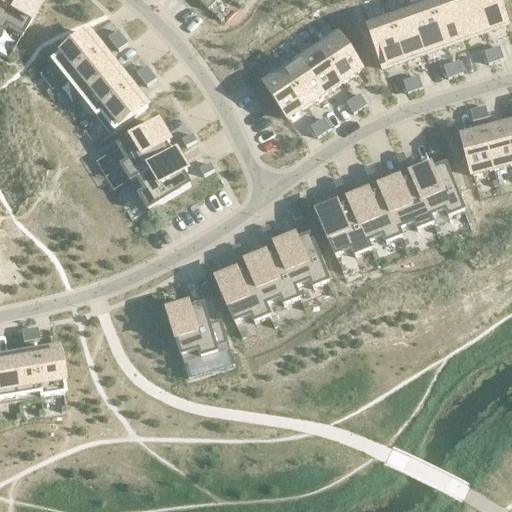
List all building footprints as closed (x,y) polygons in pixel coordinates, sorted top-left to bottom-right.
[(20,40),(43,0),(2,0),(0,5),(0,36),(1,37),(5,31),(20,40)] [(196,0),(205,9),(214,0),(196,0)] [(465,42),(450,0),(447,0),(430,6),(445,49),(465,42)] [(486,34),(473,0),(450,0),(465,42),(486,34)] [(473,0),(486,34),(507,27),(497,0),(473,0)] [(445,49),(430,6),(409,14),(425,56),(445,49)] [(425,56),(409,14),(389,21),(404,64),(425,56)] [(404,64),(389,21),(368,29),(383,71),(404,64)] [(113,47),(123,40),(118,34),(108,41),(113,47)] [(72,81),(104,55),(89,36),(57,62),(72,81)] [(361,73),(339,39),(320,52),(342,85),(361,73)] [(118,54),(128,46),(123,40),(113,47),(118,54)] [(504,61),(500,50),(492,53),(496,64),(504,61)] [(342,85),(320,52),(302,64),(324,97),(342,85)] [(496,64),(492,53),(485,55),(489,67),(496,64)] [(104,55),(72,81),(86,98),(118,73),(104,55)] [(324,97),(302,64),(284,76),(306,109),(324,97)] [(452,67),(456,78),(463,76),(459,65),(452,67)] [(448,81),(456,78),(452,67),(444,70),(448,81)] [(142,83),(151,75),(146,69),(137,77),(142,83)] [(118,73),(86,98),(100,116),(133,90),(118,73)] [(147,89),(156,82),(151,75),(142,83),(147,89)] [(306,109),(284,76),(265,88),(288,122),(306,109)] [(415,93),(422,90),(418,79),(411,82),(415,93)] [(415,93),(411,82),(403,85),(407,96),(415,93)] [(115,135),(147,109),(133,90),(100,116),(115,135)] [(367,107),(360,97),(353,102),(360,112),(367,107)] [(360,112),(353,102),(347,106),(353,116),(360,112)] [(489,121),(485,109),(478,112),(481,123),(489,121)] [(481,123),(478,112),(470,114),(473,125),(481,123)] [(317,126),(324,136),(331,131),(324,121),(317,126)] [(130,184),(177,156),(176,155),(172,158),(166,147),(170,144),(159,126),(119,151),(128,166),(122,170),(130,184)] [(311,130),(317,140),(324,136),(317,126),(311,130)] [(484,135),(494,172),(511,167),(511,156),(505,129),(484,135)] [(462,140),(472,178),(494,172),(484,135),(462,140)] [(182,143),(186,150),(197,144),(192,137),(182,143)] [(427,146),(432,157),(439,154),(434,143),(427,146)] [(177,156),(130,184),(131,185),(137,181),(145,195),(139,199),(148,214),(191,188),(183,175),(187,173),(177,156)] [(408,167),(403,156),(396,159),(400,170),(408,167)] [(210,166),(200,172),(204,179),(214,173),(210,166)] [(412,177),(433,227),(434,227),(431,220),(446,214),(449,221),(465,214),(446,168),(433,174),(431,169),(412,177)] [(377,180),(372,169),(365,172),(369,183),(377,180)] [(433,227),(412,177),(411,177),(413,182),(401,187),(399,182),(381,190),(402,240),(403,240),(400,233),(415,227),(417,234),(433,227)] [(345,193),(341,182),(333,185),(338,196),(345,193)] [(402,240),(381,190),(380,190),(382,195),(370,200),(368,195),(350,203),(370,253),(371,253),(369,246),(383,240),(386,246),(402,240)] [(370,253),(350,203),(349,203),(351,208),(339,213),(337,208),(318,216),(336,260),(352,253),(355,259),(370,253)] [(290,213),(294,224),(302,221),(297,210),(290,213)] [(261,232),(266,243),(273,240),(269,229),(261,232)] [(277,248),(299,302),(300,302),(295,291),(310,285),(313,291),(329,285),(310,239),(297,245),(295,240),(277,248)] [(233,251),(237,262),(245,259),(240,248),(233,251)] [(266,257),(247,265),(270,320),(271,319),(266,308),(281,302),(284,309),(299,302),(277,248),(276,248),(279,257),(268,262),(266,257)] [(217,283),(235,326),(252,319),(254,326),(270,320),(247,265),(246,266),(250,274),(238,279),(236,275),(217,283)] [(168,314),(182,359),(199,354),(201,361),(218,356),(216,349),(227,345),(221,324),(209,328),(204,308),(190,313),(188,308),(168,314)] [(28,333),(30,345),(38,343),(36,331),(28,333)] [(20,334),(22,346),(30,345),(28,333),(20,334)] [(62,393),(55,352),(32,356),(39,397),(62,393)] [(39,397),(32,356),(9,360),(16,401),(39,397)] [(0,403),(16,401),(9,360),(0,361),(0,403)]
